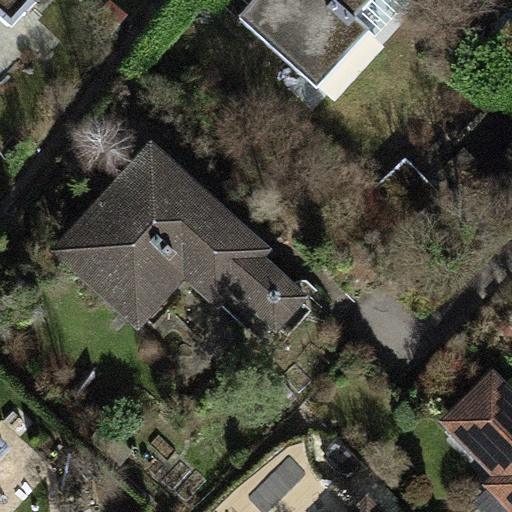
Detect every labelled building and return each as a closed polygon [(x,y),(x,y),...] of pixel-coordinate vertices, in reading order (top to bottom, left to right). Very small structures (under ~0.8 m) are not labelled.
[(58,0),(0,0),(0,14),(18,31),(36,12),(42,18),(58,0)] [(382,0),(264,0),(238,30),(317,100),(371,40),(357,28),(382,0)] [(308,310),(140,167),(52,271),(148,352),(192,300),(264,361),(308,310)] [(511,511),(511,411),(489,388),(436,438),(507,511),(511,511)] [(0,455),(0,471),(8,463),(0,455)]
